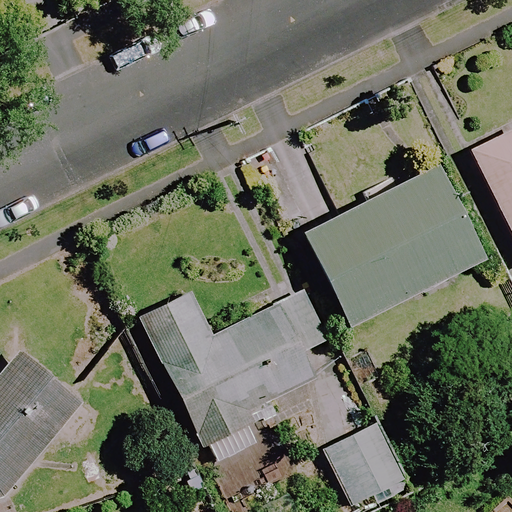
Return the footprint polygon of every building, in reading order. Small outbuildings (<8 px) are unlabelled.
[(511,130),(468,152),(511,242),(511,130)] [(482,265),(436,172),(301,238),(347,331),(482,265)] [(325,343),(300,294),(209,339),(187,295),(136,320),(210,468),(256,445),(248,430),(274,417),(267,404),(311,382),(299,357),(325,343)] [(96,418),(28,359),(0,389),(0,501),(1,502),(57,436),(72,446),(96,418)] [(402,483),(375,428),(323,454),(350,508),(402,483)]
